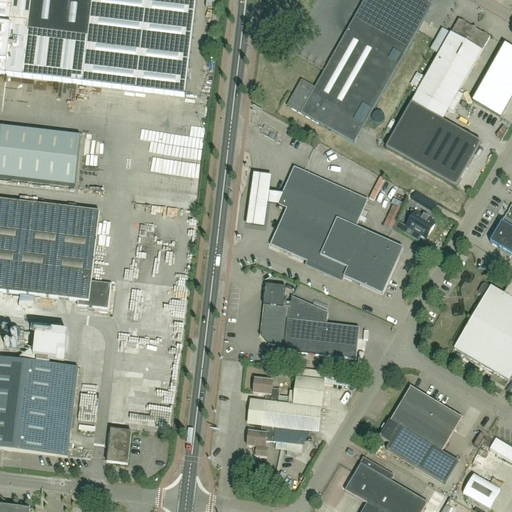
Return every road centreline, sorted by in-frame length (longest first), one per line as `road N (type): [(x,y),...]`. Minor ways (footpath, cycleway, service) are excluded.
road 1 (secondary): [(186,501),(242,23)]
road 2 (unclassified): [(392,344),(511,142)]
road 3 (unclassified): [(294,511),(392,344)]
road 4 (unclassified): [(186,501),(0,479)]
road 5 (unclassified): [(511,414),(392,344)]
